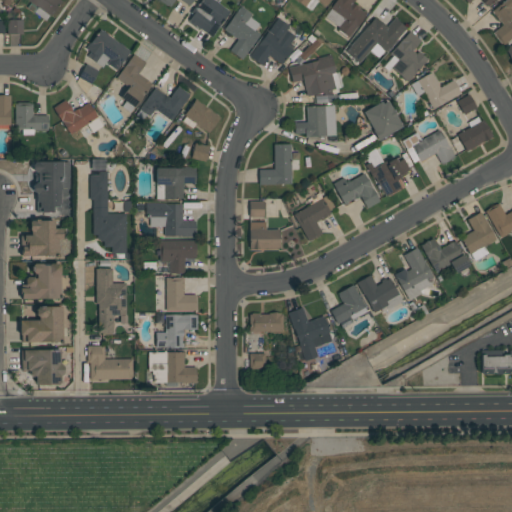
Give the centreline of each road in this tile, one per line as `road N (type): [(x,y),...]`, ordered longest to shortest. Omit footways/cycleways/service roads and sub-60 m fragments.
road 1 (secondary): [(0,416),(511,411)]
road 2 (residential): [(226,288),(272,284),(319,267),(511,165)]
road 3 (residential): [(247,125),(228,178),(233,413)]
road 4 (residential): [(111,0),(246,99),(247,125)]
road 5 (residential): [(415,0),(476,57),(511,118)]
road 6 (residential): [(0,66),(48,65),(96,0)]
